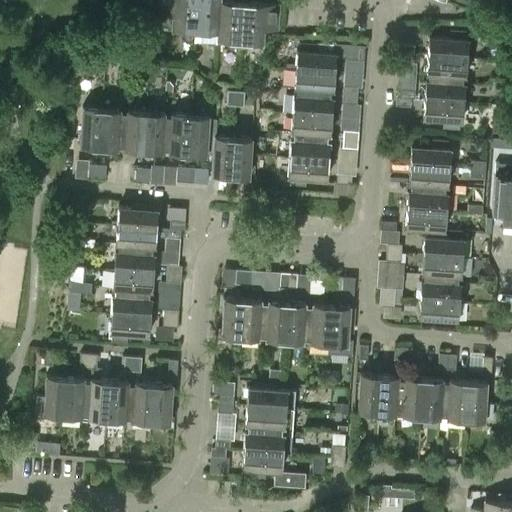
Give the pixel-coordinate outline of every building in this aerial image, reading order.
[(194,34),(195,0),(157,0),(157,14),(171,15),(170,28),(188,29),(187,34),(194,34)] [(218,0),(195,0),(194,34),(200,35),(200,30),(216,31),(217,31),(218,0)] [(242,1),(230,0),(218,0),(217,31),(216,31),(216,39),(233,40),(233,44),(239,45),(242,1)] [(242,1),(239,45),(245,45),(245,40),(263,42),(263,29),(278,30),(280,3),(242,1)] [(431,22),(431,31),(441,31),(442,22),(431,22)] [(427,54),(466,57),(467,38),(465,37),(465,30),(449,28),(449,36),(428,35),(427,54)] [(333,70),(335,55),(344,56),(344,57),(363,59),(364,44),(363,44),(317,41),(317,42),(315,42),(299,41),(298,49),(296,49),(294,68),(333,70)] [(398,52),(414,53),(414,44),(399,43),(398,52)] [(398,52),(398,61),(413,62),(414,53),(398,52)] [(466,57),(427,54),(425,73),(428,73),(428,72),(445,73),(444,81),(461,83),(461,82),(462,75),(464,76),(466,57)] [(333,70),(294,68),(293,87),(296,87),(296,86),(313,87),(312,95),(329,97),(329,96),(329,89),(332,89),(333,70)] [(423,98),(462,101),(464,82),(461,82),(461,83),(444,81),(445,73),(428,72),(428,73),(427,79),(425,79),(423,98)] [(343,85),(342,93),(357,94),(357,86),(343,85)] [(293,93),(291,112),(330,115),(332,96),(329,96),(329,97),(312,95),(313,87),(296,86),(296,87),(295,93),(293,93)] [(400,88),(399,96),(411,97),(414,97),(414,89),(400,88)] [(235,90),(227,90),(226,104),(234,105),(235,90)] [(235,90),(234,105),(243,106),(244,91),(235,90)] [(356,103),(357,94),(342,93),(341,102),(356,103)] [(410,106),(411,97),(399,96),(395,96),(395,105),(410,106)] [(462,101),(423,98),(422,117),(443,119),(442,126),(458,128),(459,120),(461,120),(462,101)] [(79,145),(98,146),(101,107),(82,106),(79,145)] [(120,108),(101,107),(98,146),(117,148),(117,145),(116,145),(117,128),(126,129),(127,112),(126,112),(119,111),(120,108)] [(142,149),(145,110),(126,109),(126,112),(127,112),(126,129),(117,128),(116,145),(117,145),(123,145),(123,148),(142,149)] [(164,112),(145,110),(142,149),(161,151),(161,148),(160,148),(162,131),(170,132),(171,115),(170,115),(164,114),(164,112)] [(186,152),(189,113),(170,112),(170,115),(171,115),(170,132),(162,131),(160,148),(161,148),(168,148),(168,151),(186,152)] [(329,134),(330,115),(291,112),(290,131),(293,131),(293,130),(310,131),(309,140),(326,141),(326,140),(326,133),(329,134)] [(215,135),(215,134),(216,118),(208,117),(208,115),(189,113),(186,152),(205,154),(206,151),(205,151),(206,134),(215,135)] [(493,132),(504,132),(505,120),(493,119),(493,132)] [(342,138),(357,139),(358,130),(343,129),(342,138)] [(288,156),(327,159),(329,140),(326,140),(326,141),(309,140),(310,131),(293,130),(293,131),(292,137),(290,137),(288,156)] [(232,136),(215,134),(215,135),(206,134),(205,151),(206,151),(212,151),(210,173),(229,175),(232,136)] [(248,176),(251,137),(232,136),(229,175),(248,176)] [(491,146),(505,147),(506,137),(491,136),(491,146)] [(357,147),(357,139),(342,138),(342,146),(357,147)] [(410,144),(409,163),(448,166),(449,147),(447,147),(447,139),(431,138),(431,146),(410,144)] [(327,159),(288,156),(287,175),(289,175),(289,183),(305,184),(305,176),(326,178),(327,159)] [(470,168),(485,169),(485,160),(470,159),(470,168)] [(87,177),(96,178),(97,163),(88,162),(87,177)] [(106,164),(97,163),(96,178),(105,179),(106,164)] [(447,185),(448,166),(409,163),(408,182),(410,182),(410,181),(427,183),(427,191),(443,192),(444,191),(444,185),(447,185)] [(184,181),(185,166),(177,165),(176,180),(184,181)] [(140,181),(141,166),(132,166),(131,181),(140,181)] [(150,167),(141,166),(140,181),(149,182),(150,167)] [(194,166),(185,166),(184,181),(194,181),(194,166)] [(469,176),(484,177),(485,169),(470,168),(469,176)] [(491,212),(511,213),(511,169),(511,170),(511,175),(494,173),(491,212)] [(351,174),(336,173),(336,182),(351,183),(351,174)] [(407,189),(406,208),(445,210),(446,191),(444,191),(443,192),(427,191),(427,183),(410,181),(410,182),(410,189),(407,189)] [(466,212),(481,213),(482,204),(467,203),(466,212)] [(118,205),(116,224),(155,227),(157,208),(118,205)] [(444,228),(445,210),(406,208),(404,227),(426,228),(426,234),(426,235),(442,237),(443,228),(444,228)] [(169,228),(180,229),(184,229),(185,220),(170,219),(169,228)] [(396,220),(381,219),(380,228),(395,229),(396,220)] [(155,235),(155,227),(116,224),(115,243),(118,243),(118,242),(134,243),(134,252),(151,253),(151,252),(151,246),(154,246),(155,235)] [(179,237),(180,229),(169,228),(155,227),(155,235),(179,237)] [(460,229),(444,228),(443,228),(442,237),(426,235),(426,234),(423,234),(422,253),(461,256),(462,237),(460,237),(460,229)] [(86,238),(85,247),(93,248),(93,239),(86,238)] [(118,242),(118,243),(117,249),(114,249),(113,268),(152,271),(153,252),(151,252),(151,253),(134,252),(134,243),(118,242)] [(386,251),(401,252),(401,243),(386,242),(386,251)] [(401,252),(386,251),(385,260),(404,261),(404,253),(401,252)] [(420,272),(423,272),(423,271),(440,273),(440,281),(456,282),(456,281),(457,275),(460,275),(461,256),(422,253),(420,272)] [(166,272),(181,273),(181,264),(166,263),(166,272)] [(151,290),(152,271),(113,268),(112,287),(114,287),(114,286),(131,288),(131,296),(148,297),(148,296),(148,290),(151,290)] [(244,269),(235,268),(234,283),(243,284),(244,269)] [(252,269),(244,269),(243,284),(251,284),(252,269)] [(288,272),(279,271),(277,299),(286,300),(287,287),(288,272)] [(420,279),(419,298),(458,300),(459,281),(456,281),(456,282),(440,281),(440,273),(423,271),(423,272),(423,279),(420,279)] [(181,273),(166,272),(165,280),(180,282),(181,273)] [(288,272),(287,287),(296,287),(297,272),(288,272)] [(332,274),(324,274),(323,289),(331,289),(332,274)] [(341,275),(332,274),(331,289),(340,290),(341,275)] [(69,291),(70,291),(90,293),(91,283),(70,282),(69,291)] [(111,294),(110,313),(149,315),(150,296),(148,296),(148,297),(131,296),(131,288),(114,286),(114,287),(114,294),(111,294)] [(394,296),(402,297),(402,288),(379,286),(379,295),(394,296)] [(394,296),(379,295),(378,303),(394,304),(394,296)] [(239,336),(242,297),(223,296),(220,335),(239,336)] [(242,297),(239,336),(258,338),(258,335),(257,335),(258,318),(267,318),(268,302),(267,302),(260,301),(261,298),(242,297)] [(456,319),(458,300),(419,298),(417,317),(456,319)] [(283,339),(286,300),(277,299),(267,299),(267,302),(268,302),(267,318),(258,318),(257,335),(258,335),(265,335),(264,338),(283,339)] [(286,300),(283,339),(302,341),(302,338),(301,338),(303,321),(311,321),(312,305),(311,305),(305,304),(305,301),(286,300)] [(301,338),(302,338),(309,338),(309,341),(328,342),(330,303),(311,302),(311,305),(312,305),(311,321),(303,321),(301,338)] [(349,304),(330,303),(328,342),(327,352),(351,354),(352,338),(347,338),(347,332),(349,307),(349,304)] [(163,316),(177,317),(178,309),(163,308),(163,316)] [(148,334),(149,315),(110,313),(108,331),(111,332),(110,340),(126,341),(127,333),(148,334)] [(177,317),(163,316),(162,325),(177,326),(177,317)] [(358,343),(358,358),(366,359),(367,344),(358,343)] [(402,361),(403,346),(394,345),(393,361),(402,361)] [(412,347),(403,346),(402,361),(410,362),(412,347)] [(52,364),(53,350),(44,349),(43,364),(52,364)] [(87,367),(88,352),(80,351),(78,366),(87,367)] [(97,353),(88,352),(87,367),(96,367),(97,353)] [(446,368),(447,353),(438,352),(437,367),(446,368)] [(456,353),(447,353),(446,368),(455,368),(456,353)] [(131,370),(133,356),(124,355),(123,370),(131,370)] [(491,371),(492,356),(483,355),(481,370),(491,371)] [(140,371),(141,356),(133,356),(131,370),(140,371)] [(177,358),(168,358),(167,373),(176,373),(177,358)] [(266,380),(277,381),(278,368),(267,368),(266,380)] [(376,412),(379,373),(360,372),(357,411),(376,412)] [(405,377),(404,377),(397,377),(398,374),(379,373),(376,412),(395,413),(395,411),(394,411),(395,394),(404,394),(405,377)] [(61,414),(64,375),(45,374),(44,395),(36,394),(35,410),(43,411),(42,413),(61,414)] [(64,375),(61,414),(80,416),(81,413),(80,413),(81,396),(89,397),(90,380),(89,380),(83,379),(83,377),(64,375)] [(401,414),(420,415),(423,376),(404,375),(404,377),(405,377),(404,394),(395,394),(394,411),(395,411),(402,411),(401,414)] [(442,377),(423,376),(420,415),(439,417),(439,414),(438,414),(440,397),(448,397),(449,381),(448,381),(442,380),(442,377)] [(106,418),(109,379),(90,377),(89,380),(90,380),(89,397),(81,396),(80,413),(81,413),(87,414),(87,416),(106,418)] [(465,418),(467,379),(448,378),(448,381),(449,381),(448,397),(440,397),(438,414),(439,414),(446,414),(446,417),(465,418)] [(125,419),(125,416),(124,416),(125,399),(134,400),(135,383),(134,383),(127,383),(128,380),(109,379),(106,418),(125,419)] [(486,381),(467,379),(465,418),(483,420),(484,417),(492,418),(493,402),(485,402),(486,381)] [(150,421),(153,382),(134,380),(134,383),(135,383),(134,400),(125,399),(124,416),(125,416),(131,417),(131,420),(150,421)] [(153,382),(150,421),(169,422),(172,383),(153,382)] [(247,385),(246,404),(293,408),(294,389),(247,385)] [(218,393),(217,402),(232,403),(232,394),(218,393)] [(231,411),(232,403),(217,402),(217,410),(231,411)] [(346,413),(347,403),(334,402),(333,412),(346,413)] [(291,434),(293,408),(246,404),(244,423),(247,423),(264,424),(263,432),(280,433),(280,432),(283,432),(283,434),(291,434)] [(242,449),(282,451),(290,452),(291,434),(283,434),(283,432),(280,432),(280,433),(263,432),(264,424),(247,423),(247,430),(244,430),(242,449)] [(214,447),(225,448),(229,448),(230,439),(215,438),(214,446),(214,447)] [(59,442),(35,440),(34,452),(57,454),(59,442)] [(330,465),(344,466),(345,444),(331,443),(330,465)] [(225,456),(225,448),(214,447),(214,446),(210,446),(210,455),(225,456)] [(280,470),(282,451),(242,449),(241,468),(244,468),(265,469),(280,470)] [(265,469),(244,468),(243,473),(243,475),(248,476),(265,477),(265,469)] [(397,497),(397,487),(390,487),(391,484),(380,483),(380,496),(397,497)] [(469,511),(511,511),(511,500),(484,498),(483,508),(470,507),(469,511)]
